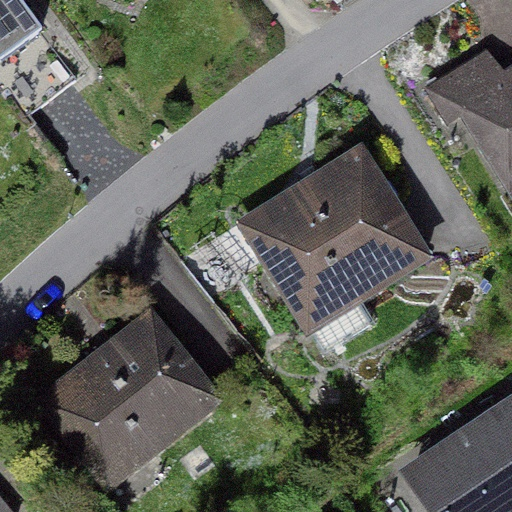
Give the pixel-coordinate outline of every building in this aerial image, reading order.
[(0,0),(0,64),(1,64),(14,82),(42,63),(29,45),(43,35),(18,0),(0,0)] [(511,77),(506,82),(487,56),(424,91),(448,124),(465,112),(510,180),(511,179),(511,77)] [(305,333),(419,264),(355,158),(241,228),(254,249),(241,257),(255,280),(268,272),(305,333)] [(105,498),(225,405),(151,311),(32,403),(105,498)] [(511,511),(511,400),(398,477),(421,511),(511,511)] [(10,511),(0,499),(0,511),(10,511)]
